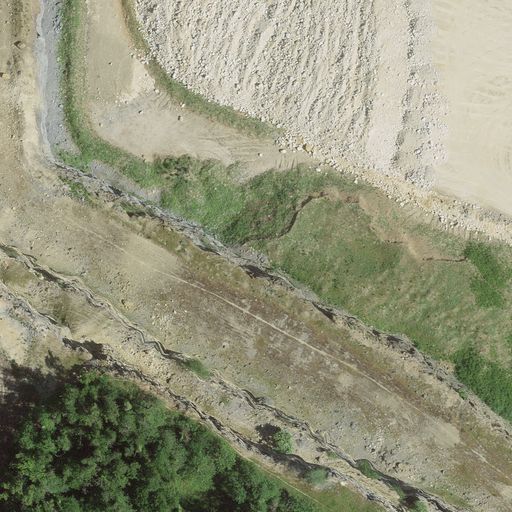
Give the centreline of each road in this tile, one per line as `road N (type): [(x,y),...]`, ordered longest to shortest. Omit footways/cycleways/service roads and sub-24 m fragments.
road 1 (track): [(7,169),(75,240),(207,309),(511,504)]
road 2 (track): [(506,0),(488,93),(511,135)]
